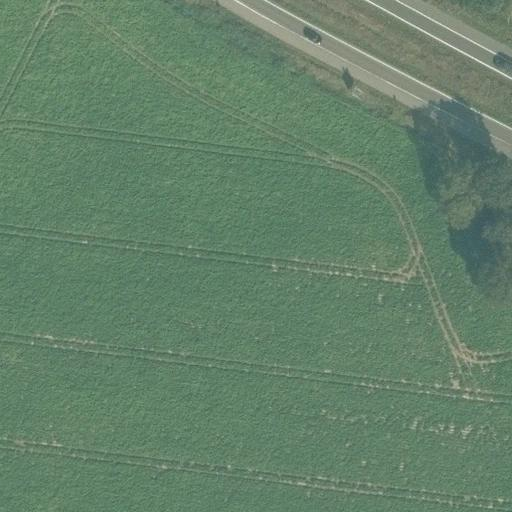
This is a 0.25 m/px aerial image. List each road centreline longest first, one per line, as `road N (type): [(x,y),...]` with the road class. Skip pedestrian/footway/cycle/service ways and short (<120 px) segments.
road 1 (motorway): [(243,0),(511,141)]
road 2 (motorway): [(511,72),(376,0)]
